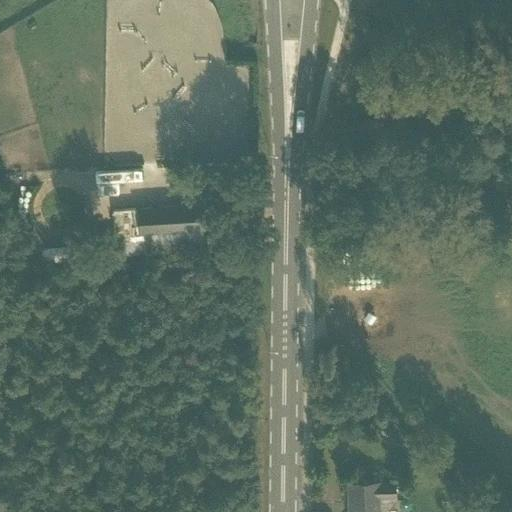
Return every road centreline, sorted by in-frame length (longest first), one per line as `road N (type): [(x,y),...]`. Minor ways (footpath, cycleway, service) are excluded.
road 1 (primary): [(283,511),(287,156)]
road 2 (primary): [(287,156),(310,0)]
road 3 (primary): [(274,0),(287,156)]
